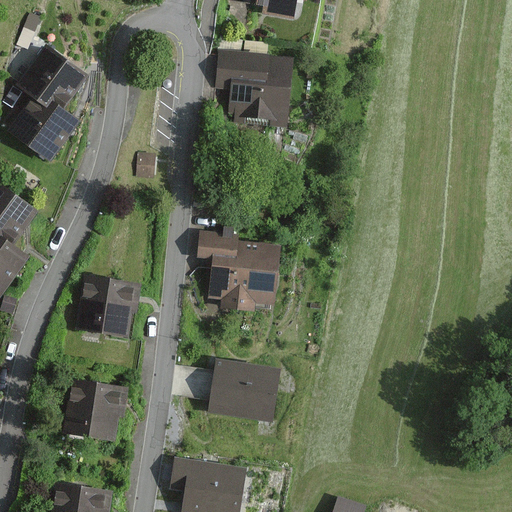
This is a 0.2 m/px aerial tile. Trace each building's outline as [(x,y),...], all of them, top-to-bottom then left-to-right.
[(238,0),(265,5),(264,14),(293,20),(296,0),(238,0)] [(17,45),(28,49),(40,17),(30,13),(17,45)] [(85,77),(44,48),(18,85),(34,96),(60,113),(85,77)] [(288,128),(294,57),(219,52),(216,88),(230,89),(228,114),(234,114),(233,124),(288,128)] [(9,132),(50,160),(75,124),(60,113),(34,96),(9,132)] [(138,153),(136,177),(153,179),(155,154),(138,153)] [(58,213),(74,172),(50,163),(34,203),(58,213)] [(0,240),(12,249),(37,211),(0,186),(0,240)] [(276,306),(282,245),(238,241),(239,234),(234,233),(235,226),(224,225),(224,233),(199,230),(196,259),(212,260),(208,300),(220,301),(219,310),(255,313),(256,304),(276,306)] [(27,258),(12,249),(0,240),(0,297),(1,298),(27,258)] [(128,338),(137,286),(87,277),(78,329),(128,338)] [(4,296),(0,310),(0,311),(13,316),(18,300),(4,296)] [(110,375),(136,379),(142,342),(116,338),(110,375)] [(281,370),(218,360),(210,412),(272,422),(281,370)] [(122,420),(128,388),(72,379),(63,434),(114,443),(118,419),(122,420)] [(100,484),(126,488),(132,450),(106,446),(100,484)] [(240,511),(247,470),(177,459),(171,494),(181,496),(178,511),(240,511)] [(114,491),(56,482),(51,511),(110,511),(111,509),(114,491)] [(365,511),(367,506),(338,496),(332,511),(365,511)]
